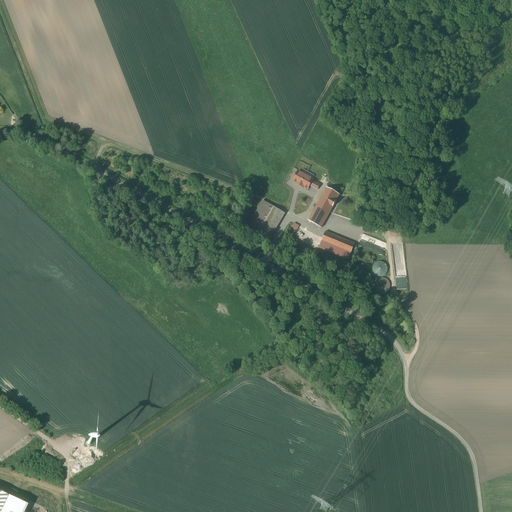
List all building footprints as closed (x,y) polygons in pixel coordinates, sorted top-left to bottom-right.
[(312,180),(298,172),(293,181),(296,183),(296,184),(303,188),(304,187),(307,189),(309,186),(316,190),(319,185),(312,181),(312,180)] [(341,197),(325,188),(306,221),(322,230),(341,197)] [(284,214),(262,202),(248,230),(270,241),(284,214)] [(355,245),(325,233),(320,242),(349,255),(355,245)] [(357,247),(385,256),(387,249),(359,241),(357,247)] [(387,265),(375,261),(370,273),(383,278),(387,265)] [(407,289),(405,263),(394,263),(396,290),(407,289)] [(0,511),(1,511),(10,495),(0,490),(0,511)]
